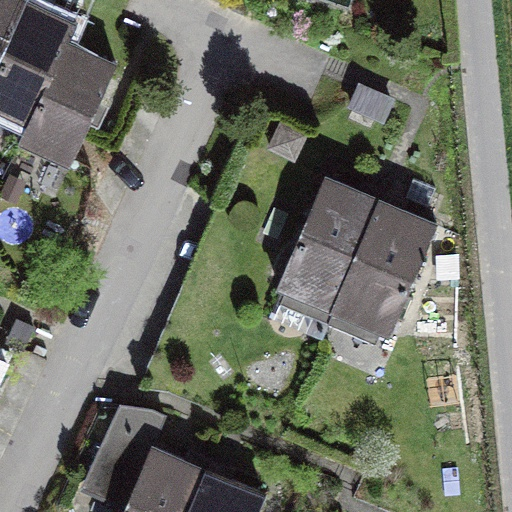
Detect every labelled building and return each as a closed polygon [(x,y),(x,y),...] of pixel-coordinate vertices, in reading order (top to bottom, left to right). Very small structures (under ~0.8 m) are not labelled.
[(0,0),(0,57),(25,3),(18,0),(0,0)] [(25,3),(0,57),(0,109),(29,123),(66,43),(74,25),(25,3)] [(21,141),(68,162),(113,65),(90,54),(66,43),(29,123),(21,141)] [(277,286),(334,309),(381,199),(324,176),(295,244),(277,286)] [(435,222),(381,199),(334,309),(388,332),(435,222)] [(277,286),(295,244),(240,221),(168,392),(223,415),(277,286)] [(188,511),(207,469),(136,439),(111,498),(125,504),(121,511),(188,511)] [(252,511),(261,492),(207,469),(188,511),(252,511)]
